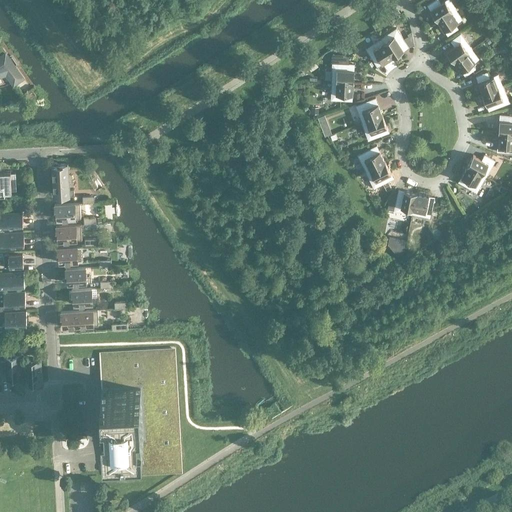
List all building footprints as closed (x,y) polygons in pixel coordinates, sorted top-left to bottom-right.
[(456,8),(450,0),(444,0),(441,3),(439,0),(433,0),(427,4),(437,20),(438,20),(456,8)] [(487,11),(483,5),(479,8),(482,14),(487,11)] [(396,7),(388,12),(391,18),(400,12),(396,7)] [(438,20),(448,35),(458,28),(455,23),(462,18),(456,8),(438,20)] [(409,46),(397,28),(381,38),(393,56),(393,57),(409,46)] [(472,48),(461,33),(451,40),(454,45),(447,51),(454,61),(455,61),(454,61),(472,48)] [(381,38),(366,48),(377,66),(393,56),(381,38)] [(454,61),(455,61),(466,76),(475,68),(472,63),(479,58),(472,48),(454,61)] [(6,52),(0,55),(0,84),(0,85),(2,84),(4,84),(5,83),(7,83),(9,82),(10,81),(12,80),(13,79),(14,81),(22,75),(14,64),(17,62),(12,55),(9,57),(6,52)] [(355,63),(332,62),(331,81),(332,81),(353,82),(354,82),(355,63)] [(490,77),(488,71),(476,76),(483,93),(503,85),(502,85),(498,74),(490,77)] [(332,81),(331,99),(352,100),(353,82),(332,81)] [(503,85),(502,85),(503,85),(483,93),(482,93),(489,110),(510,102),(503,85)] [(382,114),(376,97),(356,105),(362,122),(382,115),(382,114)] [(325,114),(319,117),(321,123),(327,120),(325,114)] [(383,114),(382,114),(382,115),(362,122),(368,140),(389,132),(383,114)] [(511,114),(500,114),(498,133),(499,133),(499,132),(511,133),(511,114)] [(499,133),(497,151),(509,152),(510,146),(511,146),(511,133),(499,132),(499,133)] [(385,161),(377,145),(358,154),(366,171),(385,161)] [(496,160),(485,154),(482,159),(473,154),(467,165),(467,166),(467,165),(486,176),(496,160)] [(385,161),(366,171),(374,188),(394,178),(385,161)] [(69,189),(68,163),(59,163),(59,166),(58,167),(58,165),(52,165),(52,167),(53,167),(54,193),(53,193),(53,195),(60,195),(60,196),(74,195),(74,188),(69,189)] [(467,165),(467,166),(458,181),(477,192),(486,176),(467,165)] [(5,191),(17,190),(16,173),(11,173),(11,170),(0,170),(0,195),(5,195),(5,191)] [(417,192),(398,188),(394,210),(412,214),(413,214),(412,214),(417,193),(417,192)] [(412,214),(413,214),(430,217),(435,196),(417,193),(412,214)] [(81,218),(80,202),(55,204),(55,206),(53,206),(53,211),(55,211),(55,213),(56,213),(57,220),(59,220),(59,219),(81,218)] [(0,231),(4,231),(3,226),(23,224),(23,211),(0,212),(0,221),(0,225),(0,231)] [(82,239),(81,224),(56,225),(57,234),(58,234),(58,241),(60,241),(60,240),(82,239)] [(0,245),(25,244),(24,231),(0,232),(0,245)] [(368,233),(363,237),(367,244),(373,239),(368,233)] [(83,260),(82,245),(57,247),(57,249),(55,249),(55,254),(58,254),(58,256),(59,256),(59,263),(61,263),(61,262),(83,260)] [(23,253),(9,254),(4,254),(5,267),(10,267),(24,266),(23,253)] [(91,266),(86,266),(66,268),(66,277),(67,277),(68,284),(70,284),(69,283),(92,281),(91,275),(86,275),(86,267),(91,267),(91,266)] [(24,271),(0,272),(0,287),(25,286),(24,271)] [(97,287),(92,288),(72,289),(72,291),(69,291),(70,296),(72,296),(72,298),(73,298),(74,305),(76,305),(76,304),(98,303),(97,296),(92,296),(92,288),(97,288),(97,287)] [(25,291),(4,292),(5,305),(26,304),(25,291)] [(99,324),(98,309),(61,311),(61,313),(59,313),(59,319),(61,318),(61,320),(64,320),(64,321),(62,321),(63,327),(65,327),(65,326),(99,324)] [(26,310),(5,312),(6,325),(27,323),(26,310)] [(181,470),(174,349),(101,353),(100,353),(101,374),(101,376),(102,383),(102,388),(104,415),(103,415),(104,426),(105,437),(105,440),(105,452),(106,475),(181,470)] [(22,378),(21,355),(5,355),(7,379),(22,378)] [(42,383),(41,359),(28,360),(29,383),(42,383)]
